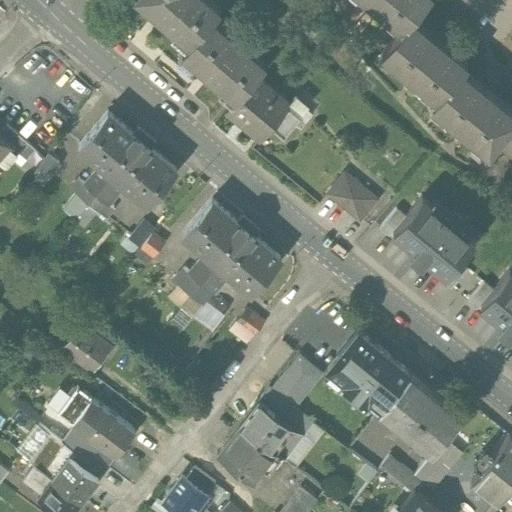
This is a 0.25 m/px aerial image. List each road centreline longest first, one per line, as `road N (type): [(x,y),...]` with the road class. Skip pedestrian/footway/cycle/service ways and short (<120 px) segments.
road 1 (tertiary): [(45,10),(331,254)]
road 2 (residential): [(125,511),(331,254)]
road 3 (tertiary): [(331,254),(511,392)]
